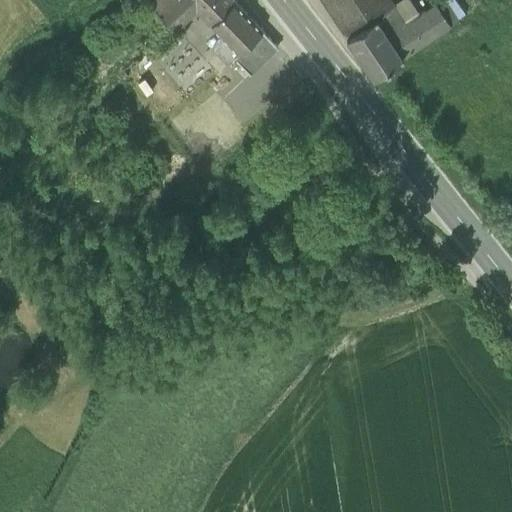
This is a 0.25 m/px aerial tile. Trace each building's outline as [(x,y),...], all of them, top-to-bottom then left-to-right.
[(186,0),(147,0),(175,29),(182,36),(187,31),(181,24),(196,10),(186,0)] [(211,47),(228,64),(234,58),(234,57),(238,53),(239,54),(262,30),(234,1),(235,0),(234,0),(186,0),(196,10),(222,36),(211,47)] [(375,17),(390,39),(410,26),(397,8),(391,0),(322,0),(346,36),(375,17)] [(410,0),(408,0),(397,8),(410,26),(422,18),(410,0)] [(410,26),(390,39),(402,57),(447,27),(435,9),(422,18),(410,26)] [(373,76),(402,57),(390,39),(375,17),(346,36),(373,76)] [(234,58),(250,74),(278,47),(262,30),(239,54),(238,53),(234,57),(234,58)]
